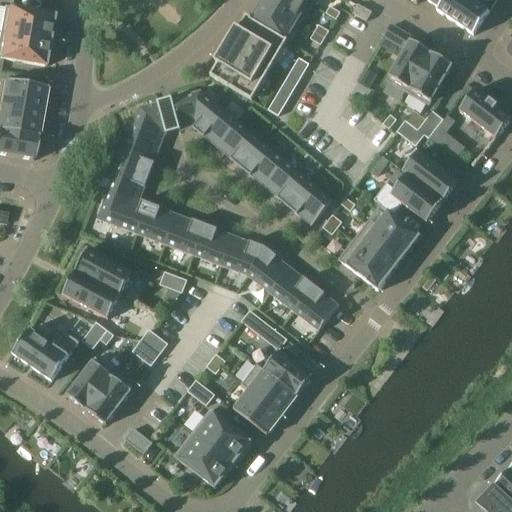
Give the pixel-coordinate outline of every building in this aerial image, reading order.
[(262,0),(262,2),(302,26),(313,7),(301,0),(262,0)] [(489,13),(469,0),(429,0),(428,2),(438,9),(436,12),(473,37),(489,13)] [(262,2),(251,20),(251,21),(288,43),(287,44),(290,45),(302,26),(262,2)] [(358,6),(353,15),(367,23),(372,14),(358,6)] [(4,8),(0,33),(50,42),(55,16),(4,8)] [(330,8),(326,15),(336,22),(340,14),(330,8)] [(252,103),(287,44),(288,43),(251,21),(251,20),(247,17),(239,30),(237,29),(235,29),(235,30),(216,61),(215,63),(216,64),(217,65),(218,65),(211,78),(252,103)] [(319,27),(315,34),(325,40),(329,33),(319,27)] [(384,39),(405,51),(410,42),(411,39),(391,27),(384,39)] [(0,60),(46,68),(50,42),(0,33),(0,60)] [(315,34),(310,41),(321,47),(325,40),(315,34)] [(386,82),(408,95),(432,55),(410,42),(405,51),(386,82)] [(429,108),(453,67),(432,55),(408,95),(429,108)] [(292,67),(302,74),(308,65),(297,59),(292,67)] [(297,82),(302,74),(292,67),(287,76),(297,82)] [(366,71),(358,85),(369,91),(377,77),(366,71)] [(0,81),(0,83),(0,106),(43,114),(47,89),(0,81)] [(284,86),(279,95),(289,101),(294,92),(284,86)] [(459,112),(496,141),(511,120),(511,118),(476,91),(459,112)] [(201,92),(171,100),(180,133),(193,129),(194,130),(215,104),(201,92)] [(279,95),(273,103),(284,109),(289,101),(279,95)] [(273,103),(268,112),(279,118),(284,109),(273,103)] [(129,137),(161,149),(165,137),(168,136),(159,104),(140,109),(129,137)] [(194,130),(217,150),(239,124),(215,104),(194,130)] [(0,130),(38,137),(43,114),(0,106),(0,130)] [(432,113),(418,132),(425,137),(429,141),(444,122),(432,113)] [(383,126),(389,131),(397,122),(391,117),(383,126)] [(397,134),(416,148),(425,137),(418,132),(406,123),(397,134)] [(262,143),(239,124),(217,150),(241,169),(262,143)] [(0,156),(34,162),(38,137),(0,130),(0,156)] [(129,137),(119,165),(150,177),(161,149),(129,137)] [(286,163),(262,143),(241,169),(264,188),(286,163)] [(402,174),(406,177),(407,176),(444,204),(460,183),(419,152),(402,174)] [(309,182),(286,163),(264,188),(288,208),(309,182)] [(119,165),(108,194),(139,206),(141,202),(150,177),(119,165)] [(407,176),(406,177),(391,197),(428,225),(444,204),(407,176)] [(309,182),(288,208),(312,228),(333,202),(309,182)] [(97,221),(137,236),(149,205),(141,202),(139,206),(108,194),(97,221)] [(346,200),(341,206),(351,214),(356,207),(346,200)] [(149,205),(137,236),(165,247),(177,216),(149,205)] [(366,226),(407,257),(421,238),(381,207),(366,226)] [(165,247),(194,258),(205,226),(177,216),(165,247)] [(328,223),(338,231),(342,224),(333,217),(328,223)] [(328,223),(323,230),(333,237),(338,231),(328,223)] [(205,226),(194,258),(222,269),(234,237),(205,226)] [(366,226),(353,243),(393,274),(407,257),(366,226)] [(234,237),(222,269),(248,278),(265,249),(234,237)] [(379,293),(393,274),(353,243),(338,262),(379,293)] [(248,278),(270,296),(291,269),(265,249),(248,278)] [(76,274),(121,298),(133,275),(88,251),(76,274)] [(315,288),(291,269),(270,296),(294,314),(315,288)] [(76,274),(63,297),(108,321),(121,298),(76,274)] [(160,287),(182,296),(187,282),(165,274),(160,287)] [(340,307),(315,288),(294,314),(319,333),(340,307)] [(250,313),(242,324),(261,338),(269,327),(250,313)] [(101,342),(108,333),(97,324),(82,343),(93,352),(101,342)] [(30,330),(13,356),(52,383),(79,344),(61,332),(52,346),(30,330)] [(149,332),(141,343),(160,358),(168,347),(149,332)] [(108,333),(101,342),(107,347),(114,338),(108,333)] [(151,369),(160,358),(141,343),(132,354),(151,369)] [(264,373),(297,399),(313,379),(279,353),(265,372),(264,373)] [(226,364),(216,356),(211,363),(221,370),(226,364)] [(67,396),(87,412),(115,374),(96,359),(67,396)] [(221,370),(211,363),(206,369),(216,377),(221,370)] [(241,387),(249,393),(249,392),(283,418),(297,399),(264,373),(265,372),(257,366),(241,387)] [(135,390),(115,374),(87,412),(107,427),(135,390)] [(207,408),(215,397),(196,383),(188,394),(207,408)] [(267,438),(283,418),(249,392),(249,393),(234,412),(267,438)] [(211,411),(192,435),(234,467),(252,444),(211,411)] [(144,456),(153,445),(134,431),(125,442),(144,456)] [(216,491),(234,467),(192,435),(174,459),(216,491)] [(511,502),(511,473),(510,471),(495,487),(511,502)] [(511,511),(511,502),(495,487),(483,501),(477,507),(484,511),(483,511),(511,511)]
